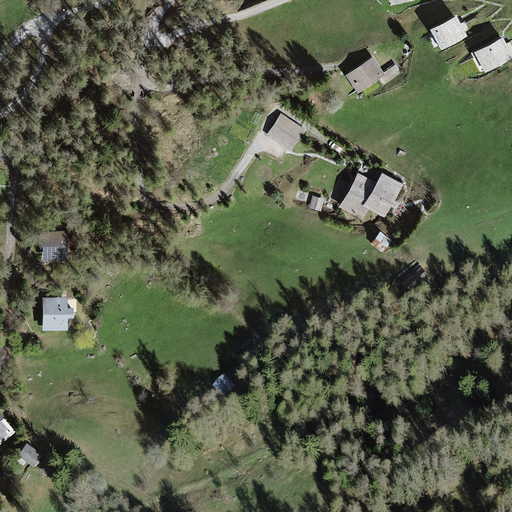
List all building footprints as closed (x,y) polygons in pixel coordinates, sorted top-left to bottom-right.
[(456,2),(431,16),(442,36),(467,22),(456,2)] [(511,34),(505,21),(477,36),(490,59),(511,46),(511,34)] [(376,45),(351,62),(364,81),(389,64),(376,45)] [(302,129),(279,114),(265,135),(287,150),(302,129)] [(271,164),(256,164),(256,177),(271,177),(271,164)] [(400,186),(361,164),(339,204),(377,225),(400,186)] [(322,199),(311,196),(308,206),(320,209),(322,199)] [(65,230),(40,231),(41,266),(66,266),(65,230)] [(379,232),(369,243),(379,252),(389,241),(379,232)] [(70,298),(41,298),(41,331),(70,331),(70,298)] [(0,415),(0,441),(13,432),(0,415)] [(43,455),(27,441),(19,453),(34,467),(43,455)]
